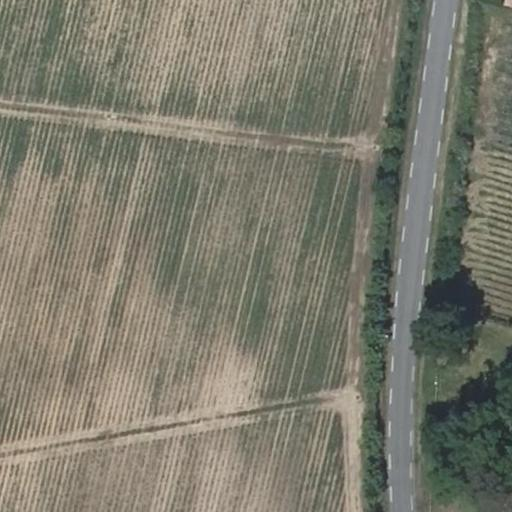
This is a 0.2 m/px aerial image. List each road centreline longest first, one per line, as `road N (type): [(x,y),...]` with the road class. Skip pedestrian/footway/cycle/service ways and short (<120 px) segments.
road 1 (tertiary): [(450,0),(416,247),(404,511)]
road 2 (track): [(397,0),(353,397),(355,511)]
road 3 (track): [(0,104),(379,147)]
road 4 (track): [(353,397),(0,454)]
